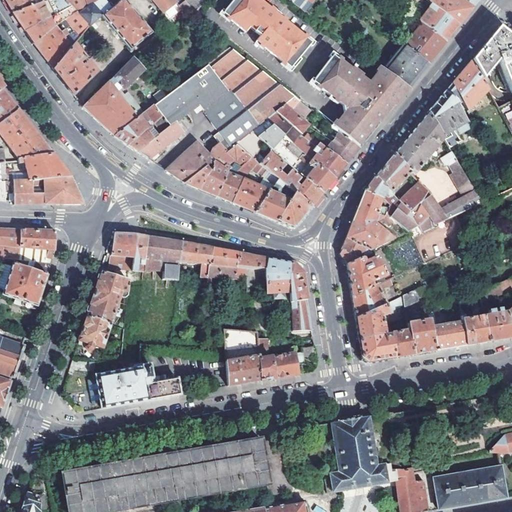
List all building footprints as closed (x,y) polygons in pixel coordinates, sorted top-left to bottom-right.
[(3,0),(8,7),(12,13),(13,15),(37,6),(35,1),(38,0),(3,0)] [(76,13),(78,15),(88,8),(84,0),(70,0),(66,3),(70,7),(76,13)] [(123,0),(122,0),(117,5),(111,9),(103,0),(99,0),(88,8),(78,15),(89,26),(102,17),(130,51),(152,34),(145,26),(146,25),(145,23),(144,24),(129,7),(131,6),(129,4),(128,5),(123,0)] [(84,0),(88,8),(99,0),(84,0)] [(152,0),(163,13),(177,3),(174,0),(152,0)] [(179,0),(177,3),(180,6),(187,15),(189,13),(192,16),(195,13),(184,0),(179,0)] [(184,0),(195,13),(198,11),(205,4),(202,0),(184,0)] [(255,40),(290,69),(311,42),(259,0),(233,0),(222,13),(245,32),(249,27),(259,36),(255,40)] [(289,0),(305,12),(311,5),(305,0),(289,0)] [(424,0),(432,6),(418,22),(422,25),(445,43),(459,26),(479,0),(424,0)] [(19,25),(25,33),(49,19),(64,10),(70,7),(66,3),(46,12),(42,4),(37,6),(13,15),(16,20),(19,25)] [(192,16),(202,24),(206,19),(198,11),(195,13),(192,16)] [(76,35),(73,38),(76,42),(89,26),(78,15),(76,13),(70,18),(65,21),(76,35)] [(242,36),(245,32),(222,13),(219,17),(242,36)] [(26,35),(33,45),(54,29),(60,25),(58,21),(52,25),(49,19),(25,33),(26,35)] [(422,25),(404,47),(428,64),(434,56),(445,43),(422,25)] [(59,35),(54,29),(33,45),(38,51),(51,67),(53,71),(70,50),(63,40),(66,37),(62,32),(59,35)] [(511,95),(511,41),(497,30),(471,62),(482,81),(498,62),(511,95)] [(290,69),(255,40),(252,44),(287,73),(290,69)] [(401,44),(381,69),(384,71),(404,47),(401,44)] [(70,50),(53,71),(60,80),(72,96),(94,75),(93,71),(87,63),(81,68),(79,65),(85,61),(73,46),(70,50)] [(404,47),(384,71),(408,89),(421,73),(428,64),(404,47)] [(226,153),(236,145),(235,144),(243,138),(243,139),(251,133),(259,127),(259,126),(265,121),(274,113),(282,107),(293,98),(229,48),(167,95),(158,103),(153,106),(161,117),(153,124),(159,131),(160,134),(158,136),(153,140),(138,153),(153,163),(159,158),(158,156),(164,151),(163,149),(183,132),(174,122),(197,104),(208,118),(219,132),(216,135),(213,137),(219,144),(212,149),(208,157),(196,144),(165,171),(184,184),(209,161),(212,163),(215,161),(225,152),(226,153)] [(332,55),(311,81),(347,110),(344,115),(340,119),(332,129),(334,130),(339,134),(358,149),(366,140),(373,131),(408,89),(384,71),(381,69),(368,84),(332,55)] [(133,57),(112,78),(116,83),(124,91),(145,70),(136,59),(133,57)] [(454,81),(451,84),(461,102),(466,110),(487,90),(482,81),(471,62),(454,81)] [(308,85),(344,115),(347,110),(311,81),(308,85)] [(112,135),(114,137),(136,119),(134,116),(136,114),(135,112),(132,114),(124,104),(111,88),(107,83),(82,108),(97,121),(105,129),(112,135)] [(431,109),(427,114),(442,139),(448,149),(459,142),(452,131),(455,129),(459,136),(470,130),(466,122),(467,122),(458,107),(458,104),(461,102),(451,84),(431,109)] [(0,123),(17,110),(9,100),(2,90),(1,89),(0,89),(0,123)] [(153,97),(158,103),(167,95),(162,89),(153,97)] [(282,107),(274,113),(299,133),(300,135),(307,127),(303,123),(311,112),(299,103),(291,114),(282,107)] [(136,119),(114,137),(117,139),(125,145),(127,146),(146,131),(148,129),(146,125),(143,121),(148,117),(151,121),(153,124),(161,117),(153,106),(136,119)] [(27,123),(17,110),(0,123),(0,135),(19,161),(23,161),(55,159),(27,123)] [(265,121),(271,126),(283,136),(291,143),(299,133),(274,113),(265,121)] [(396,150),(392,155),(409,174),(412,176),(442,139),(427,114),(408,137),(396,150)] [(271,126),(256,138),(265,145),(271,150),(274,146),(279,141),(283,136),(271,126)] [(153,140),(146,131),(127,146),(132,149),(136,152),(138,153),(153,140)] [(339,134),(326,150),(345,166),(352,157),(358,149),(339,134)] [(235,144),(236,145),(250,156),(255,150),(243,139),(243,138),(235,144)] [(314,170),(305,180),(322,194),(324,193),(327,189),(333,180),(304,155),(291,143),(287,148),(306,164),(306,163),(314,170)] [(232,163),(233,165),(236,167),(241,169),(244,165),(251,157),(250,156),(236,145),(226,153),(234,160),(232,163)] [(308,149),(304,155),(333,180),(340,172),(343,168),(345,166),(326,150),(322,146),(320,145),(319,146),(317,149),(323,154),(319,159),(317,162),(313,159),(316,156),(308,149)] [(482,202),(450,149),(447,151),(449,154),(440,159),(443,165),(447,166),(452,173),(449,174),(462,197),(450,204),(444,207),(442,209),(440,210),(447,220),(455,216),(483,203),(482,202)] [(270,152),(259,164),(279,181),(281,178),(277,175),(286,166),(270,152)] [(378,172),(374,176),(390,192),(396,186),(398,187),(400,185),(398,184),(409,174),(392,155),(378,172)] [(28,163),(29,181),(73,181),(67,174),(64,170),(60,165),(55,159),(23,161),(23,163),(28,163)] [(198,190),(212,163),(209,161),(184,184),(185,184),(192,187),(195,189),(198,190)] [(215,161),(212,163),(198,190),(207,193),(214,196),(216,197),(229,173),(231,170),(231,169),(226,166),(223,170),(218,167),(219,164),(215,161)] [(249,211),(255,214),(270,192),(275,186),(279,181),(259,164),(258,164),(252,172),(257,176),(261,171),(264,173),(261,177),(267,181),(263,189),(244,180),(232,204),(242,208),(249,211)] [(235,176),(244,180),(249,170),(244,165),(241,169),(238,173),(235,176)] [(277,195),(270,192),(255,214),(258,215),(276,223),(290,201),(283,198),(289,189),(294,194),(297,185),(301,180),(291,171),(281,183),(283,185),(280,190),(277,195)] [(218,198),(232,204),(244,180),(235,176),(229,173),(216,197),(218,198)] [(372,179),(364,190),(381,198),(383,194),(387,198),(389,198),(392,196),(392,194),(390,192),(374,176),(372,179)] [(322,194),(305,180),(304,182),(294,194),(311,208),(315,203),(320,197),(322,194)] [(78,193),(75,187),(73,181),(29,181),(14,181),(14,204),(83,205),(81,199),(78,193)] [(417,182),(399,202),(400,203),(413,216),(421,201),(426,192),(417,182)] [(357,208),(351,223),(363,225),(375,222),(383,219),(384,213),(386,206),(378,205),(381,198),(364,190),(362,193),(357,208)] [(290,201),(276,223),(290,229),(293,228),(296,228),(310,210),(311,208),(294,194),(290,201)] [(429,195),(421,201),(413,216),(418,225),(428,217),(435,226),(447,220),(440,210),(429,195)] [(421,231),(418,225),(413,216),(400,203),(390,217),(396,222),(398,224),(411,236),(421,231)] [(392,226),(396,222),(390,217),(387,215),(384,213),(383,219),(389,225),(390,224),(392,226)] [(350,226),(345,238),(368,253),(392,240),(375,222),(363,225),(351,223),(350,226)] [(411,236),(398,224),(390,233),(399,242),(411,236)] [(45,257),(52,259),(55,250),(54,250),(55,242),(55,236),(51,232),(25,230),(0,229),(0,244),(38,248),(36,253),(45,256),(45,257)] [(132,271),(136,236),(132,236),(117,235),(112,234),(112,238),(112,241),(111,248),(108,268),(129,270),(132,271)] [(143,272),(147,238),(143,237),(136,236),(132,271),(129,270),(128,281),(128,284),(134,284),(135,275),(131,274),(132,272),(143,272)] [(166,263),(170,242),(157,240),(147,238),(143,272),(164,271),(165,263),(166,263)] [(339,255),(346,266),(356,262),(360,257),(364,260),(370,257),(368,253),(345,238),(342,245),(339,255)] [(178,264),(182,244),(180,244),(170,242),(166,263),(165,263),(164,271),(163,280),(175,281),(176,281),(178,270),(178,264)] [(0,258),(33,262),(50,264),(52,259),(45,257),(45,256),(36,253),(38,248),(0,244),(0,258)] [(210,266),(213,250),(184,245),(182,244),(178,264),(178,270),(196,272),(197,265),(201,266),(200,277),(201,277),(200,285),(208,285),(208,284),(209,266),(210,266)] [(235,269),(238,254),(234,253),(213,250),(210,266),(209,266),(208,284),(212,284),(213,278),(235,280),(235,278),(247,279),(247,270),(235,269)] [(267,272),(267,260),(263,259),(250,256),(238,254),(235,269),(247,270),(267,272)] [(349,292),(350,298),(371,288),(369,284),(384,277),(375,258),(363,264),(361,261),(361,260),(356,262),(346,266),(345,267),(348,282),(349,292)] [(288,273),(289,263),(285,263),(267,260),(267,272),(247,270),(247,279),(247,281),(248,282),(265,282),(267,296),(290,293),(288,273)] [(21,305),(35,309),(50,264),(33,262),(31,269),(11,263),(10,266),(3,263),(0,272),(0,289),(2,290),(1,294),(22,301),(21,305)] [(292,332),(311,331),(310,324),(301,274),(300,272),(293,264),(289,263),(288,273),(290,293),(292,332)] [(128,284),(128,281),(100,272),(86,317),(110,325),(121,291),(127,292),(128,284)] [(511,288),(511,277),(484,289),(479,292),(481,302),(511,288)] [(354,317),(354,320),(385,306),(385,305),(375,286),(371,288),(350,298),(351,301),(354,317)] [(357,337),(358,341),(385,336),(385,332),(381,317),(387,316),(386,313),(404,305),(402,297),(385,305),(385,306),(354,320),(357,337)] [(511,307),(506,312),(483,316),(488,343),(499,341),(511,338),(511,307)] [(428,315),(428,321),(430,320),(435,352),(446,350),(466,347),(462,323),(460,323),(450,325),(449,322),(445,323),(445,326),(436,327),(433,313),(428,315)] [(460,316),(460,323),(462,323),(466,347),(471,346),(488,343),(483,316),(464,319),(463,316),(460,316)] [(110,325),(86,317),(78,341),(86,343),(86,346),(86,348),(87,350),(89,351),(91,351),(93,349),(94,346),(102,349),(110,325)] [(408,324),(407,325),(408,331),(409,331),(413,356),(418,355),(435,352),(430,320),(428,321),(408,324)] [(0,373),(13,377),(15,370),(14,370),(15,368),(14,368),(18,356),(19,354),(20,354),(23,347),(20,346),(21,342),(23,339),(25,340),(26,337),(0,328),(0,373)] [(358,341),(361,359),(364,361),(368,363),(388,360),(395,359),(390,334),(390,330),(386,331),(387,332),(385,332),(385,336),(358,341)] [(390,334),(395,359),(410,356),(413,356),(409,331),(408,331),(390,334)] [(258,361),(260,382),(274,380),(270,358),(268,359),(267,340),(257,340),(259,356),(259,360),(258,361)] [(301,353),(270,358),(274,380),(278,379),(298,375),(296,364),(302,363),(301,358),(315,355),(314,347),(300,349),(301,353)] [(225,362),(227,387),(248,384),(260,382),(258,361),(259,360),(259,356),(225,362)] [(95,376),(101,409),(138,403),(180,396),(176,379),(166,381),(153,383),(151,377),(149,365),(142,366),(142,367),(95,376)] [(0,413),(0,409),(10,378),(12,379),(13,377),(0,373),(0,413)] [(165,375),(151,377),(153,383),(166,381),(165,375)] [(367,416),(359,417),(361,430),(368,437),(375,478),(373,481),(373,485),(395,482),(394,472),(390,473),(389,465),(376,467),(367,416)] [(324,483),(326,493),(342,491),(346,490),(345,486),(343,485),(336,442),(340,432),(338,421),(329,423),(337,474),(329,475),(329,476),(327,477),(325,478),(324,480),(324,483)] [(511,432),(503,435),(488,451),(489,453),(497,454),(506,454),(511,452),(511,432)] [(259,440),(61,474),(64,484),(58,485),(61,500),(66,499),(68,511),(106,511),(266,484),(259,440)] [(395,482),(399,511),(425,511),(428,511),(423,481),(414,482),(412,472),(424,469),(423,466),(399,471),(398,470),(394,471),(394,472),(395,482)] [(433,479),(438,510),(453,507),(493,501),(505,498),(500,468),(433,479)] [(361,476),(363,487),(370,486),(368,482),(367,482),(365,475),(361,476)] [(51,511),(58,511),(54,488),(47,489),(51,511)] [(27,494),(20,511),(38,511),(37,497),(27,494)] [(305,511),(304,502),(244,511),(305,511)]
